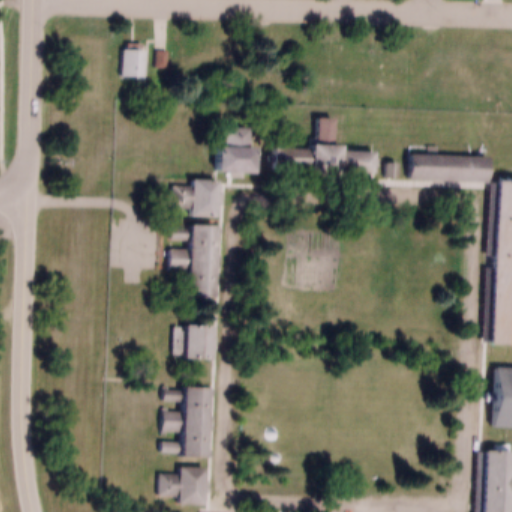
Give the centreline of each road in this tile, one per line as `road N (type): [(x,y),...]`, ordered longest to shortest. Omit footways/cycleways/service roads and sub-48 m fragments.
road 1 (residential): [(187,0),(511,8)]
road 2 (residential): [(29,196),(34,511)]
road 3 (tertiary): [(29,196),(33,0)]
